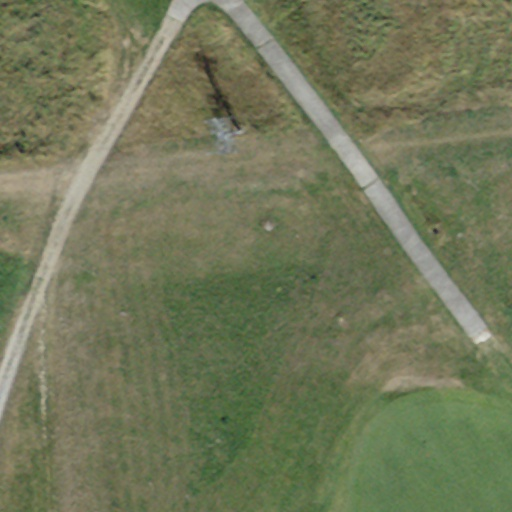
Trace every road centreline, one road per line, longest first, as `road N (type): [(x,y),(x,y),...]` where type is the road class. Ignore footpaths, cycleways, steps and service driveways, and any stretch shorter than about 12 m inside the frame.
road 1 (track): [(194,0),(182,3),(73,197),(0,397)]
road 2 (track): [(481,349),(232,12),(213,0)]
